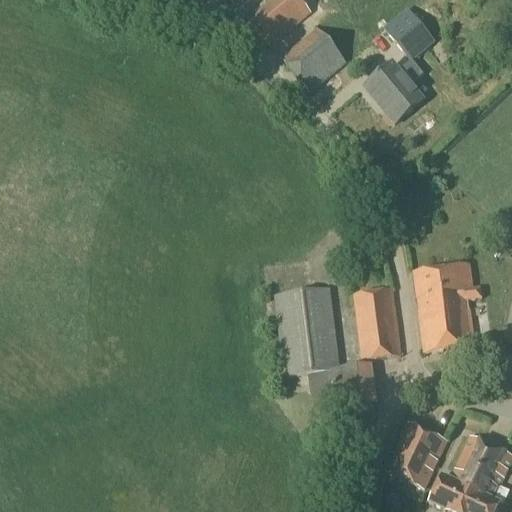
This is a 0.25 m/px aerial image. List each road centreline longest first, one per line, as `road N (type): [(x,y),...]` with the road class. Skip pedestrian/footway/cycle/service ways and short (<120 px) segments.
road 1 (unclassified): [(418,376),(407,355),(386,225),(325,136),(242,62),(98,0)]
road 2 (unclassified): [(365,511),(385,426),(418,376)]
